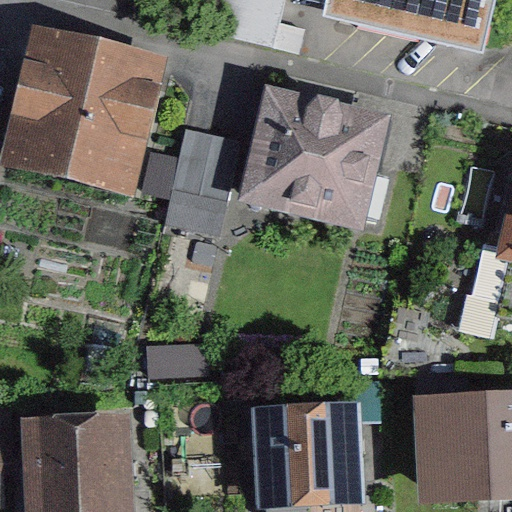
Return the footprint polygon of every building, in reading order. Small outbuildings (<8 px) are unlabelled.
[(284,44),(286,0),(236,0),(235,42),(284,44)] [(325,0),(323,9),(482,41),(491,0),(325,0)] [(170,61),(41,33),(10,173),(139,202),(170,61)] [(274,98),(248,217),(372,245),(399,125),(274,98)] [(189,134),(166,238),(222,250),(245,147),(189,134)] [(511,406),(425,411),(429,511),(493,511),(511,511),(511,406)] [(370,511),(367,414),(264,419),(268,511),(370,511)] [(145,511),(139,420),(29,427),(34,511),(145,511)] [(0,439),(0,477),(13,477),(12,439),(0,439)]
